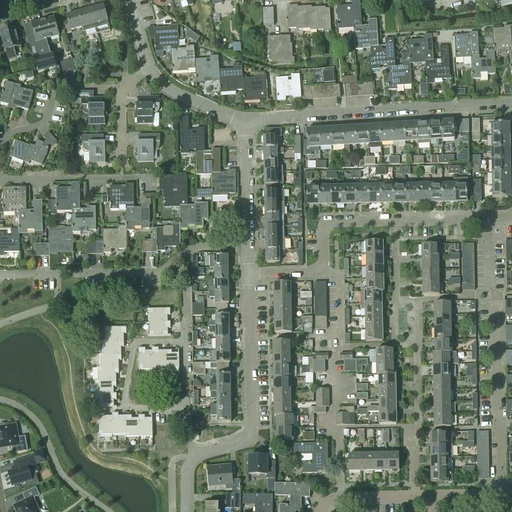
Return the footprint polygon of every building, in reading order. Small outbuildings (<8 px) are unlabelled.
[(351,0),(352,6),(336,7),(337,24),(337,26),(338,30),(353,29),(353,28),(361,27),(361,26),(359,0),(351,0)] [(103,6),(90,9),(95,25),(96,30),(97,30),(108,27),(109,26),(108,22),(103,6)] [(295,6),(287,7),(288,29),(296,29),(296,30),(302,30),(301,8),(295,8),(295,6)] [(309,7),(301,8),(302,30),(310,30),(310,31),(316,31),(315,8),(309,9),(309,7)] [(263,9),(262,9),(263,26),(274,26),(273,8),(263,9)] [(323,8),(315,8),(316,31),(324,31),(324,32),(331,32),(329,9),(323,10),(323,8)] [(90,9),(78,12),(83,29),(82,29),(84,33),(96,30),(95,25),(90,9)] [(78,12),(65,16),(70,32),(82,29),(83,29),(78,12)] [(40,21),(30,24),(31,25),(36,43),(41,41),(46,40),(59,36),(54,17),(40,21)] [(361,27),(353,28),(353,29),(354,45),(354,47),(355,50),(363,50),(362,44),(369,44),(370,47),(378,47),(378,46),(377,39),(376,20),(368,20),(368,26),(368,28),(361,29),(361,27)] [(31,25),(23,27),(33,61),(35,60),(38,73),(56,68),(53,55),(51,55),(48,47),(48,46),(46,40),(41,41),(36,43),(31,25)] [(169,29),(154,30),(155,47),(154,47),(155,49),(156,53),(164,52),(163,46),(170,46),(170,50),(179,49),(177,26),(169,27),(169,29)] [(492,29),(493,47),(492,47),(492,49),(493,49),(493,51),(493,52),(508,51),(508,50),(511,49),(511,26),(503,27),(504,29),(504,33),(500,33),(500,29),(492,30),(492,29)] [(14,28),(0,32),(8,61),(15,59),(13,49),(20,47),(18,38),(17,38),(14,28)] [(189,32),(185,36),(194,42),(195,43),(197,40),(198,38),(189,32)] [(454,36),(455,54),(454,54),(454,56),(455,56),(455,60),(470,59),(470,57),(478,56),(478,49),(477,33),(469,33),(469,36),(469,40),(462,40),(462,36),(454,36)] [(274,37),(267,37),(267,45),(269,45),(269,52),(292,51),(292,44),(290,44),(290,37),(289,37),(274,37)] [(416,41),(408,41),(408,55),(409,59),(408,59),(408,61),(409,61),(409,62),(409,65),(410,65),(425,64),(425,62),(433,61),(432,54),(432,38),(423,38),(423,40),(424,45),(417,45),(416,41)] [(378,47),(370,47),(370,50),(371,64),(370,64),(370,66),(371,66),(371,70),(379,70),(379,64),(386,64),(386,68),(395,67),(394,60),(393,44),(385,44),(385,50),(381,50),(378,50),(378,47)] [(433,61),(425,62),(425,64),(426,79),(425,79),(425,81),(426,81),(426,84),(426,85),(434,85),(434,79),(441,78),(441,80),(450,80),(448,46),(439,47),(440,60),(440,64),(433,65),(433,61)] [(179,49),(170,50),(171,52),(172,68),(171,68),(171,70),(172,70),(172,73),(181,72),(188,72),(188,70),(195,70),(195,61),(194,47),(186,47),(186,49),(179,49)] [(292,51),(269,52),(269,59),(271,59),(271,65),(271,66),(285,65),(294,65),(294,58),(292,58),(292,51)] [(478,56),(470,57),(470,59),(471,74),(471,76),(472,80),(479,80),(479,74),(486,73),(487,75),(494,75),(495,75),(493,52),(493,51),(486,52),(486,55),(486,60),(479,60),(478,56)] [(203,60),(195,61),(195,70),(196,78),(195,78),(195,80),(196,80),(196,84),(205,83),(204,77),(211,77),(211,81),(219,80),(219,71),(218,57),(210,57),(210,63),(203,64),(203,60)] [(71,60),(59,63),(63,75),(74,72),(71,60)] [(395,67),(386,68),(386,69),(387,85),(387,87),(388,91),(396,90),(396,86),(411,85),(410,65),(409,65),(409,62),(401,63),(401,67),(402,71),(395,71),(395,67)] [(223,71),(219,71),(219,80),(220,88),(219,88),(219,90),(220,90),(220,94),(228,93),(236,93),(235,91),(243,91),(243,80),(242,67),(239,67),(239,64),(233,64),(234,68),(234,74),(227,74),(227,71),(223,71)] [(247,80),(243,80),(243,91),(243,97),(243,99),(244,99),(244,103),(252,102),(256,102),(260,102),(259,100),(268,99),(266,76),(265,76),(264,73),(257,74),(258,76),(258,83),(251,83),(250,79),(247,80)] [(284,79),(275,79),(277,96),(276,96),(276,98),(277,98),(277,102),(285,102),(285,98),(285,96),(292,96),(292,98),(292,99),(301,99),(301,101),(301,100),(307,99),(306,87),(300,87),(299,75),(291,76),(291,82),(288,82),(284,83),(284,79)] [(144,82),(140,86),(142,89),(145,93),(150,89),(144,82)] [(2,94),(0,101),(0,103),(8,106),(21,110),(28,112),(33,93),(20,89),(20,87),(5,83),(3,92),(2,92),(2,94)] [(68,88),(53,92),(53,93),(55,98),(56,97),(69,94),(69,93),(68,88)] [(93,92),(75,93),(75,100),(81,100),(81,109),(82,111),(83,113),(84,113),(85,114),(86,115),(87,115),(88,115),(88,124),(95,124),(101,124),(105,124),(104,111),(103,111),(103,98),(93,98),(93,93),(93,92)] [(138,111),(136,111),(136,124),(153,124),(153,114),(155,114),(156,113),(157,112),(158,112),(159,110),(159,108),(159,97),(137,97),(138,111)] [(188,118),(180,118),(180,149),(180,151),(180,155),(188,155),(188,149),(196,149),(196,153),(204,152),(204,129),(196,129),(196,135),(189,136),(188,118)] [(479,120),(471,120),(471,137),(479,137),(479,120)] [(453,121),(440,122),(441,140),(454,140),(454,133),(456,133),(456,123),(453,123),(453,121)] [(440,122),(428,123),(429,141),(436,141),(436,148),(442,147),(441,140),(440,122)] [(416,123),(404,124),(405,142),(417,142),(416,123)] [(428,123),(416,123),(417,142),(417,147),(429,146),(429,141),(428,123)] [(404,124),(392,125),(393,143),(405,142),(404,124)] [(509,124),(490,124),(491,137),(509,136),(509,124)] [(392,125),(380,126),(381,144),(393,143),(392,125)] [(380,126),(367,127),(368,145),(369,150),(381,149),(381,144),(380,126)] [(355,127),(343,128),(344,146),(344,154),(349,154),(349,146),(356,145),(355,127)] [(367,127),(355,127),(356,145),(368,145),(367,127)] [(343,128),(331,129),(332,147),(344,146),(343,128)] [(265,137),(263,137),(263,149),(277,149),(277,137),(281,137),(281,129),(265,129),(265,137)] [(331,129),(318,130),(319,147),(332,147),(331,129)] [(306,141),(303,141),(303,148),(304,148),(304,156),(311,156),(311,148),(319,147),(318,130),(306,130),(306,141)] [(15,141),(10,157),(24,162),(25,159),(42,165),(48,151),(50,145),(52,147),(57,142),(48,133),(43,137),(46,141),(43,144),(37,141),(35,147),(33,150),(28,148),(29,146),(15,141)] [(138,149),(137,149),(137,162),(153,162),(153,152),(154,152),(156,152),(156,151),(158,150),(159,148),(160,146),(160,135),(138,135),(138,149)] [(103,136),(82,136),(82,147),(82,149),(83,149),(84,151),(86,152),(88,153),(89,153),(89,162),(105,162),(105,149),(103,149),(103,136)] [(509,136),(491,137),(491,149),(509,149),(509,136)] [(277,149),(263,149),(264,161),(277,161),(277,155),(283,155),(283,149),(277,149)] [(509,149),(491,149),(491,161),(510,161),(509,149)] [(196,169),(195,169),(195,171),(196,171),(196,176),(204,176),(204,173),(211,173),(211,174),(220,173),(220,166),(219,150),(211,150),(211,152),(211,157),(204,157),(204,152),(196,153),(196,154),(196,169)] [(277,161),(264,161),(264,173),(282,173),(282,167),(277,167),(277,161)] [(510,161),(491,161),(491,173),(510,173),(510,161)] [(212,190),(211,190),(211,193),(212,193),(212,197),(228,197),(228,195),(235,195),(235,171),(227,171),(227,175),(220,176),(220,173),(211,174),(211,176),(212,190)] [(282,173),(264,173),(264,185),(278,185),(283,185),(282,173)] [(510,173),(491,173),(492,185),(510,185),(510,173)] [(174,177),(160,177),(160,185),(163,185),(163,192),(163,203),(162,203),(162,205),(163,205),(163,209),(179,209),(179,206),(187,207),(187,206),(187,199),(187,176),(179,176),(174,177)] [(376,180),(367,181),(368,187),(368,204),(380,204),(380,186),(380,183),(376,183),(376,180)] [(466,180),(454,180),(454,185),(454,203),(466,203),(466,185),(466,180)] [(110,205),(109,205),(109,206),(110,206),(110,211),(118,210),(118,205),(125,205),(125,208),(134,208),(133,185),(125,185),(125,191),(118,191),(118,187),(109,187),(110,205)] [(442,185),(429,186),(430,203),(442,203),(442,185)] [(454,185),(442,185),(442,203),(454,203),(454,185)] [(480,185),(473,185),(473,203),(481,203),(480,185)] [(510,185),(492,185),(492,199),(510,198),(510,185)] [(393,186),(380,186),(380,204),(393,204),(393,186)] [(405,186),(393,186),(393,204),(405,204),(405,186)] [(417,186),(405,186),(405,204),(417,203),(417,186)] [(429,186),(417,186),(417,203),(430,203),(429,186)] [(56,201),(50,201),(50,212),(56,212),(56,213),(72,212),(72,210),(80,210),(79,203),(79,187),(71,187),(71,189),(71,193),(64,193),(64,189),(56,189),(56,201)] [(318,187),(306,188),(306,205),(319,205),(318,187)] [(330,187),(318,187),(319,205),(331,205),(330,187)] [(343,187),(330,187),(331,205),(343,205),(343,187)] [(355,187),(343,187),(343,205),(356,205),(355,187)] [(368,187),(355,187),(356,205),(368,204),(368,187)] [(0,203),(0,213),(11,214),(18,214),(18,212),(26,212),(26,188),(18,188),(18,192),(12,192),(12,188),(2,188),(3,204),(0,203)] [(278,191),(264,191),(264,204),(284,203),(284,191),(278,191)] [(26,212),(18,212),(18,214),(18,228),(18,230),(19,235),(26,235),(26,230),(34,230),(34,233),(42,233),(41,201),(33,201),(34,215),(26,215),(26,212)] [(284,203),(264,204),(265,216),(283,215),(284,215),(284,203)] [(179,223),(178,223),(178,225),(178,226),(179,226),(180,229),(187,229),(187,224),(195,223),(195,227),(203,227),(203,220),(208,220),(207,204),(202,204),(194,204),(194,206),(187,206),(187,207),(179,206),(179,209),(179,223)] [(125,225),(125,227),(126,228),(126,232),(133,232),(133,226),(141,226),(141,230),(149,230),(149,206),(141,206),(141,212),(134,212),(134,208),(125,208),(125,225)] [(72,227),(71,227),(71,228),(71,229),(72,229),(72,234),(80,234),(80,228),(87,227),(87,231),(95,231),(95,208),(87,208),(87,214),(80,214),(80,210),(72,210),(72,212),(72,227)] [(283,215),(265,216),(265,228),(284,227),(283,215)] [(151,241),(151,254),(157,254),(157,252),(165,252),(165,248),(165,246),(172,246),(172,248),(180,248),(180,242),(180,229),(179,226),(178,226),(178,225),(171,225),(171,228),(164,228),(164,229),(156,229),(153,229),(152,229),(152,236),(152,238),(151,238),(151,241)] [(103,243),(97,243),(97,256),(103,255),(103,254),(111,254),(111,248),(118,248),(118,250),(126,250),(126,232),(126,228),(125,227),(118,227),(118,235),(111,235),(111,231),(103,231),(103,243)] [(284,227),(265,228),(265,239),(284,239),(284,227)] [(49,245),(43,245),(43,257),(49,257),(49,256),(57,256),(57,254),(72,253),(72,234),(72,229),(71,229),(71,228),(64,228),(64,236),(57,237),(57,233),(49,233),(49,245)] [(0,257),(4,257),(4,251),(11,251),(11,253),(19,253),(19,235),(18,230),(10,230),(10,238),(3,238),(3,234),(0,234),(0,257)] [(284,239),(265,239),(265,251),(279,251),(285,251),(285,239),(284,239)] [(382,242),(365,242),(365,255),(382,255),(382,242)] [(438,245),(421,246),(421,259),(438,258),(438,245)] [(279,251),(265,251),(266,264),(279,263),(279,251)] [(382,255),(365,255),(365,268),(382,267),(382,255)] [(214,256),(209,256),(209,269),(214,269),(228,269),(227,256),(214,256)] [(438,258),(421,259),(421,271),(438,271),(438,258)] [(382,267),(365,268),(366,280),(383,280),(382,267)] [(228,269),(214,269),(215,281),(228,280),(228,269)] [(438,271),(421,271),(422,283),(438,283),(438,271)] [(215,286),(209,286),(209,292),(228,292),(228,280),(215,281),(215,286)] [(362,292),(360,292),(360,293),(383,292),(383,280),(366,280),(366,287),(362,287),(362,292)] [(438,283),(422,283),(422,296),(439,296),(438,283)] [(290,284),(273,284),(274,297),(290,297),(290,284)] [(228,292),(209,292),(209,298),(215,298),(215,305),(215,310),(227,310),(227,304),(228,304),(228,292)] [(383,292),(360,293),(360,305),(381,305),(381,293),(383,293),(383,292)] [(290,297),(274,297),(274,309),(290,309),(290,297)] [(450,304),(433,304),(434,317),(450,316),(450,304)] [(381,305),(360,305),(360,310),(364,310),(365,317),(381,317),(381,305)] [(169,309),(147,310),(148,310),(149,323),(170,323),(167,323),(167,316),(169,316),(169,309)] [(290,309),(274,309),(274,322),(291,321),(290,309)] [(215,322),(209,322),(209,328),(229,328),(229,315),(228,315),(227,310),(215,310),(216,316),(215,316),(215,322)] [(450,316),(434,317),(434,329),(451,329),(450,316)] [(381,317),(365,317),(365,329),(382,329),(381,317)] [(291,321),(274,322),(274,334),(291,334),(291,321)] [(149,336),(147,336),(147,337),(167,336),(167,329),(170,329),(170,323),(149,323),(149,336)] [(105,342),(102,342),(123,341),(123,335),(126,335),(125,328),(107,328),(103,328),(103,329),(105,329),(105,342)] [(229,328),(209,328),(210,334),(216,334),(216,340),(229,340),(229,328)] [(382,329),(365,329),(365,343),(382,342),(382,329)] [(451,329),(434,329),(434,341),(451,341),(451,329)] [(229,340),(216,340),(216,352),(229,352),(229,340)] [(102,355),(99,355),(121,355),(120,348),(123,348),(123,341),(102,342),(102,355)] [(434,353),(432,353),(432,354),(451,353),(451,341),(434,341),(434,353)] [(289,342),(273,342),(273,355),(289,355),(289,342)] [(145,349),(138,349),(139,372),(139,370),(152,370),(152,349),(151,349),(151,352),(146,352),(145,352),(145,349)] [(158,349),(152,349),(152,370),(165,370),(165,372),(165,351),(160,351),(158,351),(158,349)] [(392,350),(375,350),(376,363),(392,363),(392,350)] [(171,351),(165,351),(165,372),(178,372),(178,374),(179,374),(179,354),(171,354),(171,351)] [(216,352),(210,352),(210,369),(216,369),(229,369),(229,364),(229,352),(216,352)] [(451,353),(432,354),(433,366),(449,366),(449,354),(451,354),(451,353)] [(100,368),(97,368),(118,368),(118,361),(121,361),(121,355),(99,355),(100,355),(100,368)] [(289,355),(273,355),(273,367),(289,367),(289,355)] [(392,363),(376,363),(376,376),(395,375),(392,375),(392,363)] [(467,370),(465,370),(465,378),(472,378),(476,378),(476,365),(467,365),(467,370)] [(449,366),(433,366),(433,379),(450,378),(449,366)] [(289,367),(273,367),(273,380),(290,379),(289,367)] [(97,381),(94,381),(94,382),(115,381),(115,374),(118,374),(118,368),(97,368),(97,381)] [(216,381),(210,381),(210,387),(230,386),(230,375),(229,375),(229,369),(216,369),(217,375),(216,375),(216,381)] [(378,383),(374,383),(374,388),(378,388),(395,388),(395,375),(376,376),(378,376),(378,383)] [(450,378),(433,379),(433,391),(450,391),(450,378)] [(290,379),(273,380),(273,392),(290,392),(290,379)] [(115,381),(94,382),(95,382),(95,394),(94,394),(94,395),(113,394),(113,387),(115,387),(115,381)] [(230,386),(210,387),(211,399),(217,399),(230,399),(230,386)] [(395,388),(378,388),(378,400),(395,400),(395,388)] [(450,391),(433,391),(433,403),(450,403),(450,391)] [(290,392),(273,392),(274,404),(290,404),(290,392)] [(95,408),(93,408),(97,408),(113,408),(113,400),(116,400),(116,394),(113,394),(94,395),(95,395),(95,408)] [(217,405),(211,405),(211,411),(230,411),(230,399),(217,399),(217,405)] [(379,408),(367,408),(367,410),(367,413),(379,413),(396,413),(395,400),(378,400),(379,408)] [(450,403),(433,403),(433,416),(450,416),(450,403)] [(290,404),(274,404),(274,417),(276,417),(290,416),(290,404)] [(230,411),(211,411),(211,417),(217,417),(217,423),(230,423),(230,411)] [(396,413),(379,413),(379,425),(396,425),(396,413)] [(105,414),(98,414),(98,437),(99,437),(99,435),(112,435),(112,414),(112,417),(105,417),(105,414)] [(116,414),(112,414),(112,435),(125,435),(125,437),(125,417),(118,417),(118,414),(116,414)] [(131,417),(125,417),(125,437),(138,437),(138,416),(138,419),(131,419),(131,417)] [(144,416),(138,416),(138,437),(151,437),(151,439),(152,439),(152,416),(151,416),(151,419),(144,419),(144,416)] [(276,417),(274,417),(276,417),(276,429),(293,429),(293,416),(290,416),(276,417)] [(450,416),(433,416),(434,429),(450,428),(450,416)] [(0,448),(11,446),(13,454),(27,451),(25,437),(17,438),(15,426),(5,427),(5,426),(3,425),(0,425),(0,448)] [(293,429),(276,429),(276,442),(293,442),(293,429)] [(447,433),(430,434),(430,446),(447,446),(452,446),(451,433),(447,433)] [(327,444),(293,444),(293,456),(312,456),(312,464),(302,464),(302,474),(328,474),(327,444)] [(447,446),(430,446),(430,459),(447,458),(452,458),(452,446),(447,446)] [(291,447),(280,447),(281,459),(292,459),(291,447)] [(41,450),(33,453),(35,459),(37,465),(45,463),(43,457),(41,450)] [(385,454),(373,455),(373,471),(386,471),(385,454)] [(398,454),(385,454),(386,471),(399,471),(398,454)] [(361,455),(348,455),(348,472),(361,472),(361,455)] [(373,455),(361,455),(361,472),(373,471),(373,455)] [(16,471),(8,473),(12,486),(31,481),(29,475),(37,473),(33,457),(18,462),(20,467),(15,468),(16,471)] [(248,457),(248,475),(266,476),(266,479),(274,479),(275,463),(267,462),(267,457),(248,457)] [(447,458),(430,459),(431,471),(447,471),(447,458)] [(209,478),(208,478),(209,488),(225,486),(226,491),(232,490),(232,495),(240,495),(239,480),(231,481),(230,465),(219,466),(219,469),(209,470),(209,478)] [(447,471),(431,471),(431,484),(448,483),(453,483),(452,470),(447,471)] [(274,496),(290,497),(289,505),(279,505),(278,511),(300,511),(301,498),(309,498),(309,485),(274,484),(274,496)] [(25,501),(14,507),(16,511),(38,511),(32,499),(39,496),(35,488),(22,494),(25,501)] [(225,503),(205,502),(204,511),(224,511),(224,509),(240,510),(240,495),(232,495),(225,495),(225,503)] [(242,495),(242,505),(255,505),(254,511),(271,511),(272,496),(242,495)]
